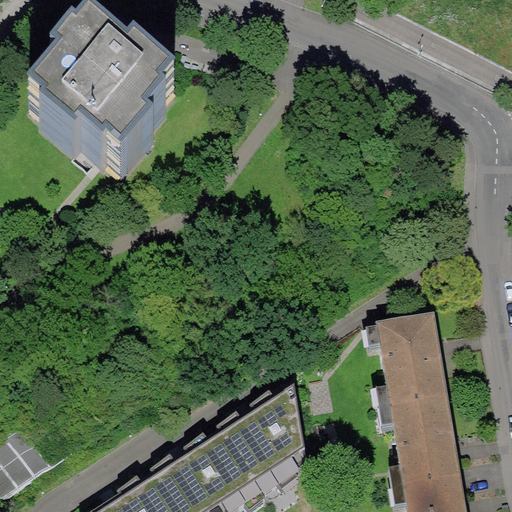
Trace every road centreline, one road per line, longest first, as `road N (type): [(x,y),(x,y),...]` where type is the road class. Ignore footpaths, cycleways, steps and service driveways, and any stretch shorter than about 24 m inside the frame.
road 1 (motorway): [(0,481),(178,342),(353,188),(511,14)]
road 2 (motorway): [(443,0),(327,156),(148,323),(0,444)]
road 3 (residential): [(494,244),(452,258),(49,511)]
road 4 (residential): [(498,137),(474,107),(378,57),(223,0)]
road 5 (residential): [(494,244),(511,384)]
